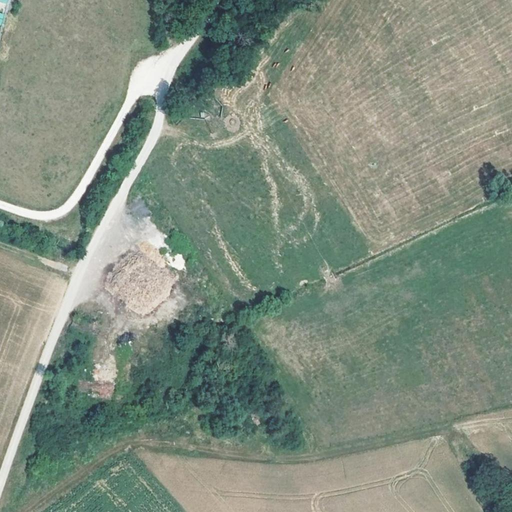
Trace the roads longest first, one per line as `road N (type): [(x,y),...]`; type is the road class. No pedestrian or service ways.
road 1 (unclassified): [(0,484),(81,271),(159,111)]
road 2 (track): [(164,84),(135,97),(79,194),(44,219),(0,202)]
road 3 (track): [(159,111),(164,84),(216,0)]
